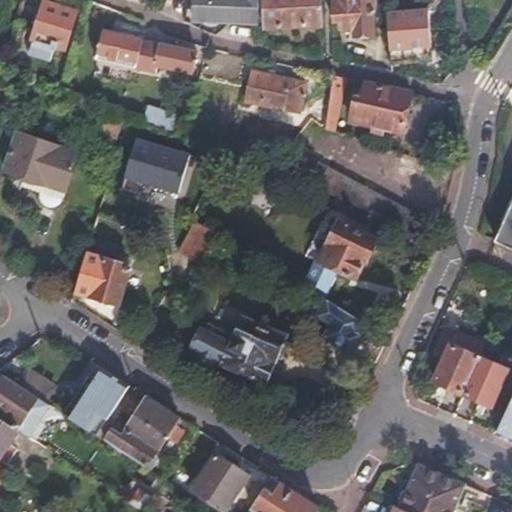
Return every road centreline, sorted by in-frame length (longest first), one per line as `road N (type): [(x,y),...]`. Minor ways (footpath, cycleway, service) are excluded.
road 1 (residential): [(481,102),(181,34),(102,0)]
road 2 (residential): [(42,310),(257,451),(292,467),(332,469)]
road 3 (residential): [(378,409),(464,206),(481,102)]
road 4 (residential): [(378,409),(511,467)]
